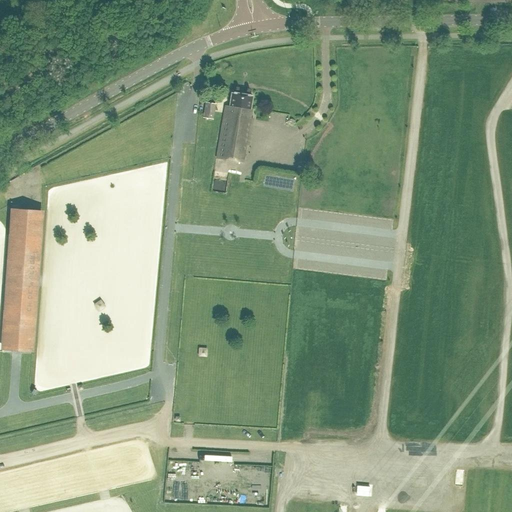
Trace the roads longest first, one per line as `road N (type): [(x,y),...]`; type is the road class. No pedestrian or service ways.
road 1 (secondary): [(0,152),(197,46),(254,28)]
road 2 (secondary): [(254,28),(511,19)]
